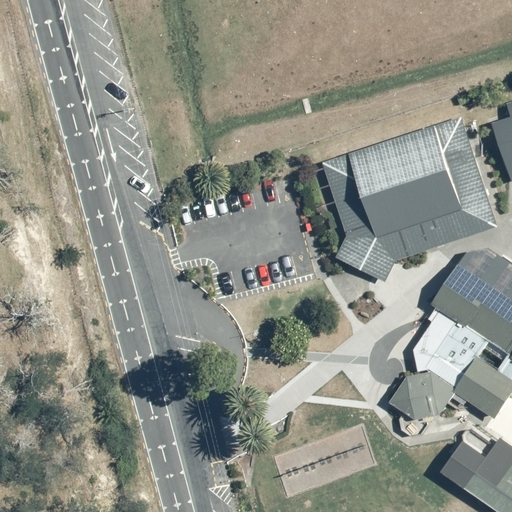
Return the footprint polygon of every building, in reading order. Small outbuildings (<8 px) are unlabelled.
[(511,96),(473,112),(496,172),(511,165),(511,96)] [(449,111),(310,154),(331,224),(319,245),(365,270),(379,249),(483,221),(449,111)] [(418,297),(511,355),(511,275),(471,249),(442,252),(418,297)] [(437,383),(476,409),(500,374),(461,347),(437,383)] [(464,452),(441,486),(480,511),(511,511),(511,458),(499,449),(486,468),(464,452)]
